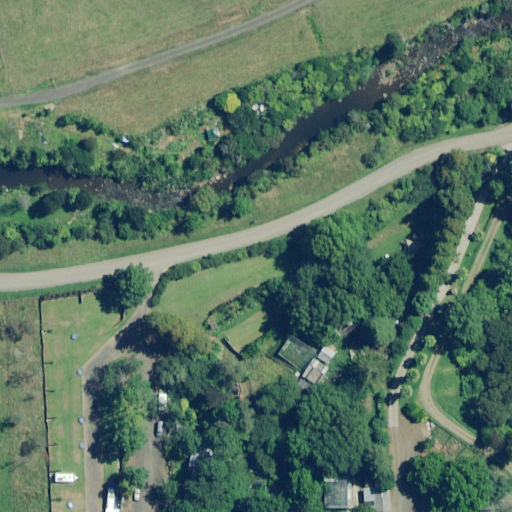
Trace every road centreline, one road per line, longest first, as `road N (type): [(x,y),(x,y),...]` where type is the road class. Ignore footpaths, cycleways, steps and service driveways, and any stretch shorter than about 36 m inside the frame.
road 1 (unclassified): [(511,104),(440,126),(252,229),(0,273)]
road 2 (track): [(302,0),(0,70)]
